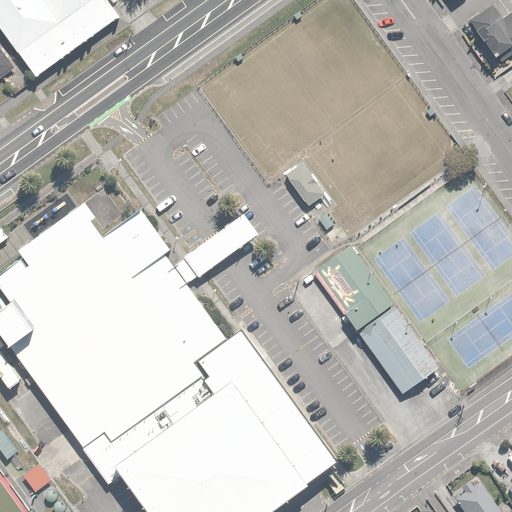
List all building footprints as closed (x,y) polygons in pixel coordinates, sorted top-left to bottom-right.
[(118,11),(109,0),(0,0),(0,28),(33,73),(118,11)] [(468,24),(497,66),(511,55),(511,20),(505,25),(493,7),(468,24)] [(0,68),(12,61),(0,43),(0,68)] [(300,163),(285,173),(307,203),(321,192),(300,163)] [(0,312),(0,325),(92,455),(209,372),(198,357),(225,337),(188,287),(173,264),(135,212),(109,230),(87,199),(15,250),(23,261),(0,277),(0,279),(16,301),(0,312)] [(257,234),(243,213),(183,254),(198,275),(257,234)] [(0,244),(10,237),(2,226),(0,227),(0,244)] [(439,368),(395,308),(358,335),(402,395),(439,368)] [(286,323),(279,316),(258,336),(265,344),(286,323)] [(240,327),(225,337),(198,357),(209,372),(92,455),(104,470),(117,461),(154,511),(266,511),(337,462),(240,327)] [(290,329),(281,336),(305,367),(313,361),(290,329)] [(0,348),(0,373),(11,388),(23,378),(0,348)] [(334,390),(316,369),(301,381),(319,403),(334,390)] [(2,431),(0,432),(0,449),(6,456),(16,449),(2,431)] [(509,485),(511,483),(511,464),(505,455),(485,469),(491,478),(500,472),(509,485)] [(464,493),(454,500),(463,511),(503,511),(482,482),(475,488),(471,482),(461,488),(464,493)]
